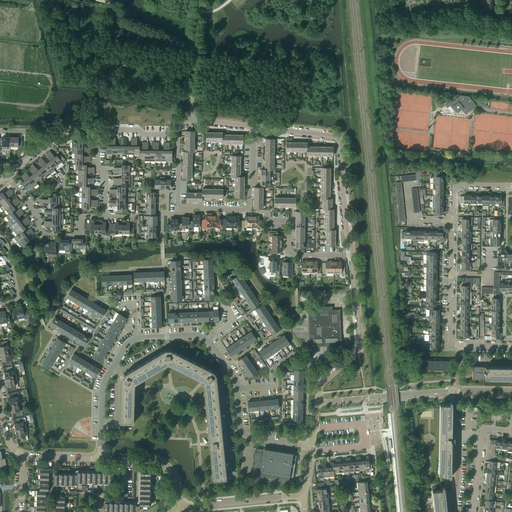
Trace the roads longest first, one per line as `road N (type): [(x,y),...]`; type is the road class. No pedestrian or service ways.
road 1 (residential): [(352,255),(338,138),(253,126)]
road 2 (tertiary): [(317,403),(511,391)]
road 3 (residential): [(317,403),(322,384),(360,346),(352,255)]
road 4 (residential): [(181,207),(247,208),(253,126)]
road 5 (residential): [(104,216),(81,216),(77,235),(44,234),(6,176)]
road 6 (residential): [(136,338),(103,383),(99,459)]
road 7 (residential): [(460,345),(449,339),(451,221)]
road 8 (tertiary): [(181,507),(303,495)]
road 9 (residential): [(352,255),(290,255),(290,224),(265,212)]
